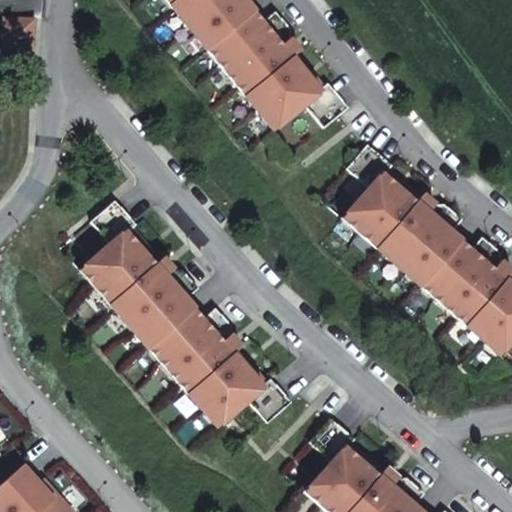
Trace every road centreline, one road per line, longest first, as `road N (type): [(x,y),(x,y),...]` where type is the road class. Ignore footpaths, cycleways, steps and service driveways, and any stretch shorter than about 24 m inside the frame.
road 1 (residential): [(414,439),(242,291),(54,65)]
road 2 (residential): [(511,242),(424,165),(288,0)]
road 3 (residential): [(0,373),(128,511)]
road 4 (residential): [(54,65),(43,166),(0,229)]
